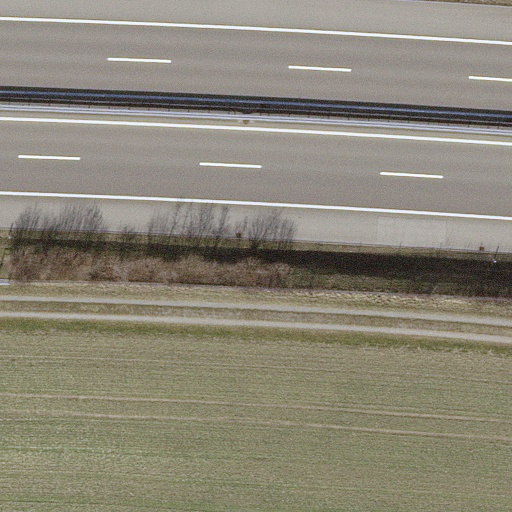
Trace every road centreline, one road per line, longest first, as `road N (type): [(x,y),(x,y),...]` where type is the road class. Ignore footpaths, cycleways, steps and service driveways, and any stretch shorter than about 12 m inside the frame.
road 1 (track): [(511,346),(336,327),(0,316)]
road 2 (motorway): [(0,157),(511,183)]
road 3 (motorway): [(511,81),(0,56)]
